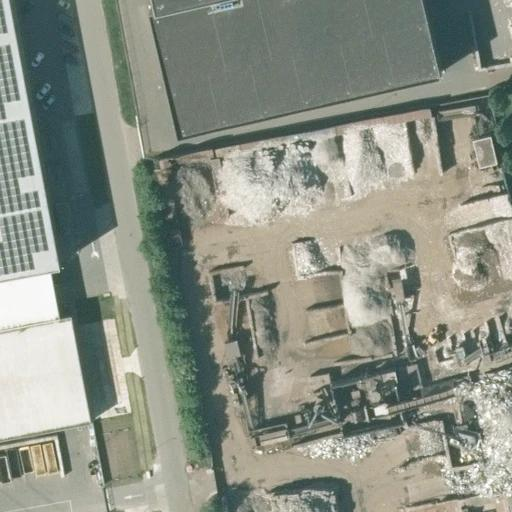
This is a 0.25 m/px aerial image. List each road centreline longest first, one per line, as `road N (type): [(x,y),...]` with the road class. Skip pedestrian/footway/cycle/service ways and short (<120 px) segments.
road 1 (unclassified): [(85,0),(180,511)]
road 2 (unknown): [(0,507),(243,472),(323,487),(347,511)]
